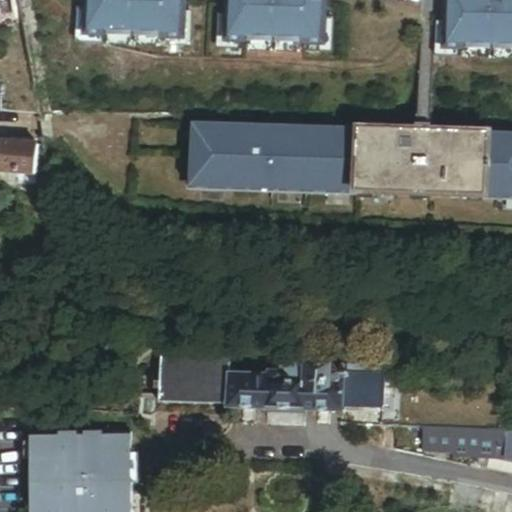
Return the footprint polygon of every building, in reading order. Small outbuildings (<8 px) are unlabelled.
[(189,12),(189,0),(86,0),(87,9),(86,36),(104,37),(110,37),(163,39),(169,39),(188,40),(189,12)] [(331,19),(331,0),(229,0),(229,15),(228,43),(247,43),(253,44),(305,45),(312,46),(330,46),(331,19)] [(511,0),(450,0),(450,23),(449,50),(467,51),(473,51),(511,52),(511,0)] [(86,36),(87,9),(79,9),(78,44),(104,45),(104,37),(86,36)] [(195,48),(196,13),(189,12),(188,40),(169,39),(169,47),(195,48)] [(228,43),(229,15),(222,15),(220,50),(247,51),(247,43),(228,43)] [(337,54),(338,19),(331,19),(330,46),(312,46),(311,53),(337,54)] [(449,50),(450,23),(442,23),(441,58),(467,59),(467,51),(449,50)] [(163,47),(163,39),(110,37),(110,45),(163,47)] [(305,53),(305,45),(253,44),(253,51),(305,53)] [(511,60),(511,52),(473,51),(473,59),(511,60)] [(431,97),(421,96),(419,132),(430,133),(431,97)] [(419,132),(190,122),(187,186),(511,200),(511,136),(430,133),(419,132)] [(0,173),(35,177),(38,147),(1,142),(0,157),(0,173)] [(229,405),(230,375),(231,344),(161,342),(161,382),(151,382),(151,389),(161,389),(161,402),(229,405)] [(285,372),(280,372),(282,375),(283,377),(342,379),(343,375),(322,374),(322,365),(286,363),(285,372)] [(348,364),(347,375),(381,376),(382,366),(348,364)] [(322,374),(343,375),(345,375),(345,366),(322,365),(322,374)] [(269,376),(230,375),(229,405),(229,408),(266,410),(265,411),(306,412),(306,411),(342,412),(343,407),(381,409),(383,407),(384,379),(382,376),(381,376),(347,375),(345,375),(343,375),(342,379),(283,377),(282,375),(280,372),(272,372),(269,374),(269,376)] [(50,431),(34,431),(34,474),(36,474),(36,492),(34,492),(33,511),(130,511),(130,480),(130,457),(130,431),(111,431),(106,426),(102,431),(76,431),(71,426),(67,431),(59,431),(55,426),(50,431)] [(449,450),(450,429),(424,428),(423,449),(449,450)] [(511,430),(450,429),(449,450),(454,455),(511,457),(511,430)]
